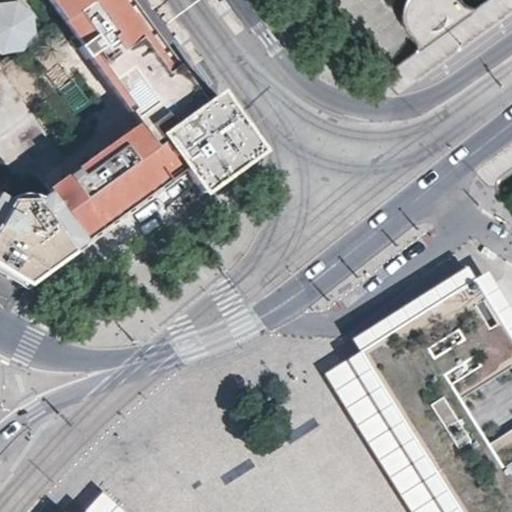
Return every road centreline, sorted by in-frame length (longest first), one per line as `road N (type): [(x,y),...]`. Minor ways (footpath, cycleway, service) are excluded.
road 1 (secondary): [(124,364),(203,343),(313,284),(461,161)]
road 2 (tertiary): [(511,41),(426,100),(363,106),(308,81),(241,0)]
road 3 (secondary): [(0,436),(21,415),(124,364)]
road 4 (secondary): [(124,364),(68,355),(0,330)]
